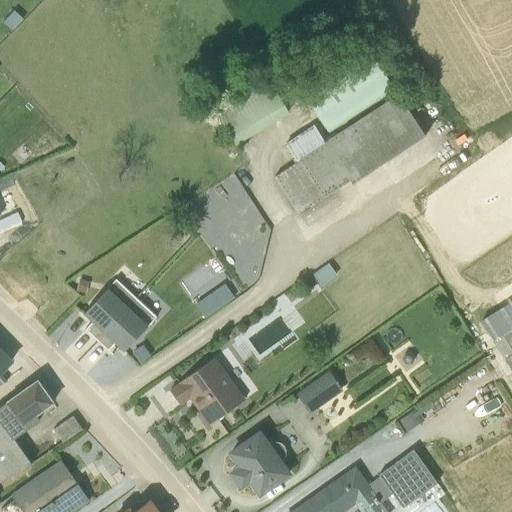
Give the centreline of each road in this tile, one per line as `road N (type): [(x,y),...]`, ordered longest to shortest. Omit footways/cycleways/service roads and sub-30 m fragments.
road 1 (unclassified): [(296,259),(98,411)]
road 2 (track): [(462,149),(296,259)]
road 3 (residential): [(98,411),(0,312)]
road 4 (residential): [(191,511),(98,411)]
